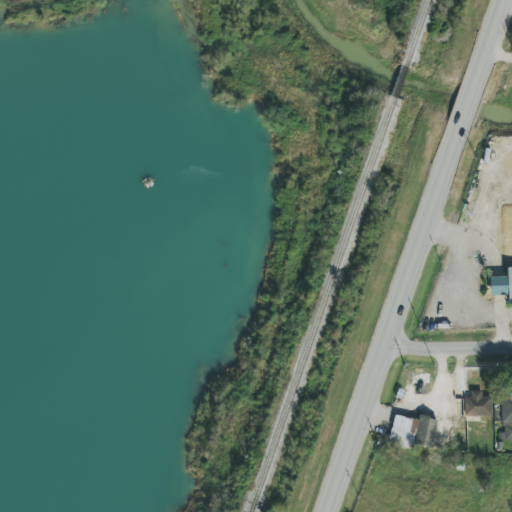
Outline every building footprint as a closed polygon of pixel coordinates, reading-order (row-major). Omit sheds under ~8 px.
[(511,303),(511,266),(507,267),(507,276),(490,277),(490,296),(509,295),(509,304),(511,303)] [(414,395),(429,395),(429,374),(411,373),(411,386),(414,386),(414,395)] [(467,417),(492,417),(492,397),(482,397),(482,391),(467,391),(467,417)] [(511,440),(511,391),(502,391),(504,441),(511,440)] [(394,415),(390,437),(397,438),(396,442),(433,449),(438,420),(420,416),(419,420),(394,415)]
